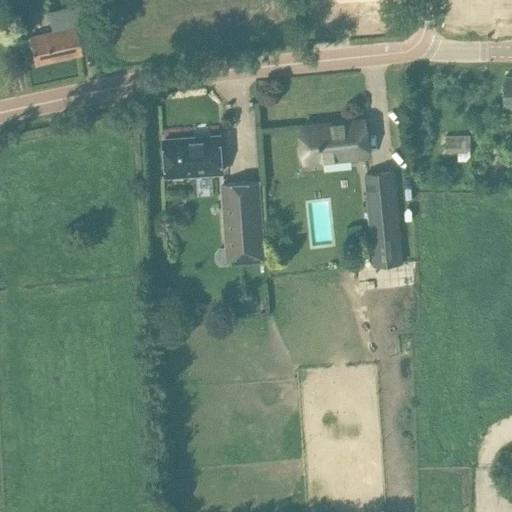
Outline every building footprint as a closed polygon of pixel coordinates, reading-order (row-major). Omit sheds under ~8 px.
[(91,29),(83,0),(68,0),(70,6),(48,11),(53,31),(28,36),(35,64),(82,53),(77,33),(91,29)] [(511,106),(511,76),(505,76),(503,106),(511,106)] [(369,155),(365,123),(321,127),(320,124),(302,125),(305,161),(369,155)] [(223,171),(220,135),(164,139),(167,175),(223,171)] [(471,152),(470,135),(446,135),(446,152),(471,152)] [(393,171),(365,174),(374,265),(402,262),(393,171)] [(264,260),(259,181),(223,183),(228,263),(264,260)]
